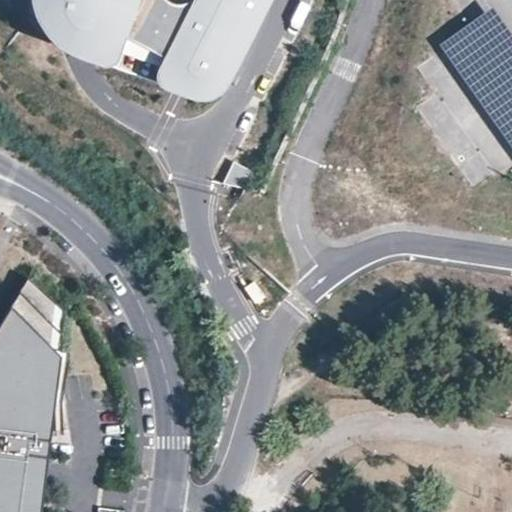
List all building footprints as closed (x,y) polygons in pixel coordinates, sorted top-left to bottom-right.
[(86,60),(107,67),(119,63),(128,39),(143,0),(191,0),(190,4),(166,58),(158,76),(161,86),(181,91),(212,100),(268,0),(33,0),(42,31),(74,56),(86,60)] [(166,0),(143,0),(128,39),(166,58),(190,4),(181,7),(166,0)] [(234,162),(224,183),(244,192),(254,171),(234,162)] [(31,511),(57,306),(27,278),(0,321),(0,511),(31,511)] [(40,511),(63,312),(57,306),(31,511),(40,511)]
